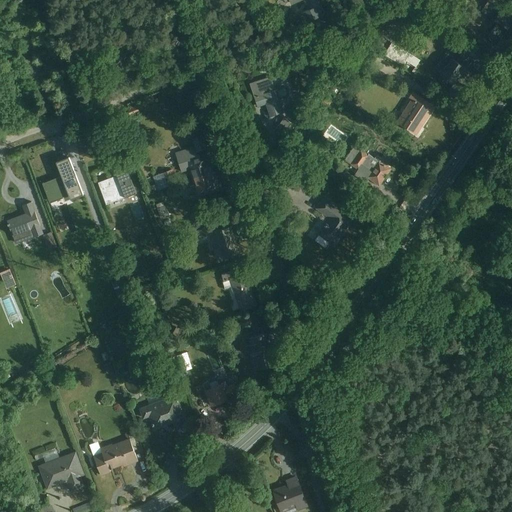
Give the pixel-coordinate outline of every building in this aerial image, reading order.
[(36,16),(43,13),(37,0),(31,0),(30,0),(36,16)] [(488,33),(502,42),(511,27),(511,21),(511,19),(511,12),(493,0),(486,0),(479,11),(496,23),(488,33)] [(451,55),(474,69),(482,57),(459,42),(451,55)] [(391,43),(384,54),(413,71),(419,59),(391,43)] [(36,84),(48,79),(39,55),(26,59),(36,84)] [(450,81),(464,65),(457,59),(443,74),(450,81)] [(269,118),(285,113),(273,77),(257,82),(269,118)] [(418,136),(437,105),(415,91),(396,121),(418,136)] [(96,150),(93,136),(74,141),(78,155),(96,150)] [(380,184),(392,166),(365,147),(352,164),(380,184)] [(186,161),(193,180),(217,172),(210,153),(186,161)] [(60,177),(42,183),(50,207),(82,196),(69,157),(55,161),(60,177)] [(107,203),(139,193),(129,160),(116,164),(119,175),(99,181),(107,203)] [(159,189),(178,184),(173,169),(155,174),(159,189)] [(199,197),(222,189),(217,172),(193,180),(199,197)] [(497,211),(508,198),(491,184),(480,198),(497,211)] [(336,247),(357,219),(325,195),(316,207),(330,217),(318,234),(336,247)] [(61,220),(91,212),(87,197),(57,205),(61,220)] [(17,244),(47,233),(36,201),(23,206),(27,215),(9,222),(17,244)] [(224,262),(242,256),(231,225),(213,232),(224,262)] [(0,271),(0,275),(5,289),(15,285),(9,268),(0,271)] [(239,312),(260,306),(250,273),(229,278),(239,312)] [(119,287),(117,280),(111,282),(114,289),(119,287)] [(249,319),(241,321),(242,327),(251,325),(249,319)] [(258,371),(279,365),(271,333),(250,339),(258,371)] [(213,406),(235,397),(229,381),(207,390),(213,406)] [(157,428),(183,419),(175,395),(149,405),(157,428)] [(102,474),(139,460),(131,437),(93,451),(102,474)] [(86,486),(83,476),(88,475),(80,450),(39,463),(48,488),(69,481),(72,490),(86,486)] [(282,511),(293,511),(311,505),(299,476),(272,486),(282,511)]
